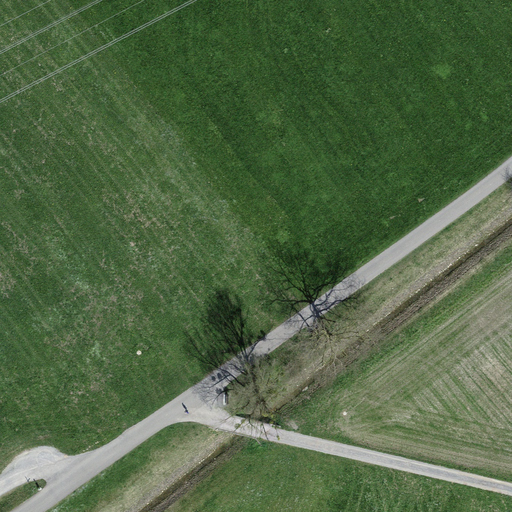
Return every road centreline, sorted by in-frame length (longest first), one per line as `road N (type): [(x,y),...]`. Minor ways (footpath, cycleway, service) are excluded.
road 1 (track): [(511,163),(304,326),(75,477)]
road 2 (track): [(511,494),(169,415)]
